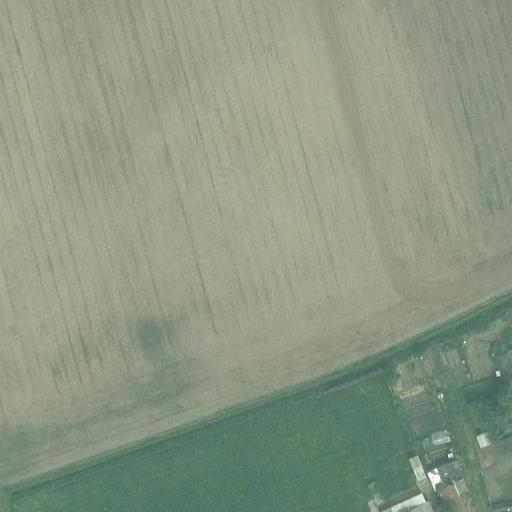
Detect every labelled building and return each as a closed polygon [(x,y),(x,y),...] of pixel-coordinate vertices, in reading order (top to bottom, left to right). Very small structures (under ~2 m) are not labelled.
[(494,335),(483,339),(492,367),(503,363),(494,335)] [(414,422),(415,425),(431,418),(424,402),(395,415),(401,428),(414,422)] [(473,449),(478,460),(493,454),(489,443),(473,449)] [(451,451),(458,468),(466,464),(459,447),(451,451)] [(454,505),(465,501),(455,473),(444,477),(454,505)] [(424,483),(432,503),(443,499),(435,479),(424,483)] [(421,493),(379,511),(434,511),(428,500),(426,500),(421,493)]
